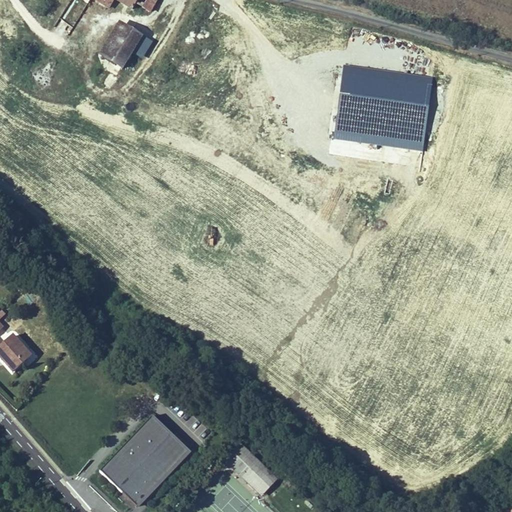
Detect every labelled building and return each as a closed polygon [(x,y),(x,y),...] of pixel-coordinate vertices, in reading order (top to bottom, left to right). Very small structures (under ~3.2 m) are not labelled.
[(116,0),(133,10),(136,4),(138,0),(116,0)] [(138,0),(136,4),(149,12),(156,0),(138,0)] [(122,26),(103,58),(122,70),(142,37),(122,26)] [(342,66),(334,140),(424,151),(433,76),(342,66)] [(0,330),(3,328),(0,324),(0,358),(13,373),(31,356),(13,336),(0,348),(0,347),(0,330)] [(141,509),(193,454),(154,418),(102,473),(141,509)] [(240,447),(227,461),(262,494),(275,481),(240,447)]
